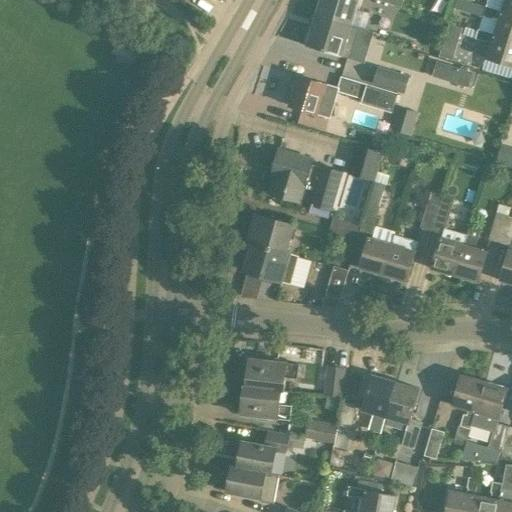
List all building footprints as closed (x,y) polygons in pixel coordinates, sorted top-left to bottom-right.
[(357,0),(321,0),(317,15),(350,25),(359,28),(361,21),(352,19),(357,0)] [(486,7),(463,0),(460,10),(482,17),(479,29),(496,35),(511,40),(511,15),(503,13),(503,12),(486,6),(486,7)] [(511,0),(507,0),(503,12),(503,13),(511,15),(511,0)] [(340,57),(350,25),(317,15),(307,47),(340,57)] [(457,41),(461,28),(449,25),(445,37),(457,41)] [(511,40),(496,35),(479,29),(476,38),(493,44),(488,60),(511,67),(511,40)] [(111,53),(132,64),(137,55),(115,44),(111,53)] [(437,62),(432,76),(467,87),(472,72),(437,62)] [(377,67),(372,86),(404,95),(410,76),(377,67)] [(291,106),(318,114),(327,85),(300,77),(291,106)] [(391,114),(398,95),(367,85),(361,104),(391,114)] [(409,136),(416,113),(398,108),(392,130),(409,136)] [(383,153),(357,145),(349,175),(375,182),(383,153)] [(511,150),(501,147),(496,165),(507,169),(511,152),(511,150)] [(331,214),(342,173),(312,164),(313,160),(281,151),(273,177),(275,177),(270,195),(301,204),(305,189),(318,192),(313,210),(331,214)] [(385,185),(374,182),(360,231),(372,234),(385,185)] [(419,228),(435,232),(445,196),(429,192),(419,228)] [(433,271),(457,277),(472,226),(469,225),(467,235),(445,229),(454,199),(445,196),(435,232),(444,235),(433,271)] [(488,240),(503,244),(511,217),(508,216),(510,208),(499,204),(488,240)] [(258,216),(250,244),(255,246),(287,255),(287,254),(295,226),(258,216)] [(511,217),(503,244),(511,246),(511,217)] [(356,240),(360,225),(333,218),(329,232),(356,240)] [(480,229),(472,226),(457,277),(480,284),(489,253),(475,249),(480,229)] [(394,245),(385,276),(408,283),(420,243),(397,236),(394,245)] [(361,269),(385,276),(394,245),(371,239),(361,269)] [(304,288),(312,261),(287,254),(287,255),(255,246),(247,272),(281,282),(304,288)] [(501,281),(511,284),(511,251),(510,251),(501,281)] [(341,300),(349,271),(335,267),(327,295),(341,300)] [(244,386),(283,391),(285,377),(297,379),(299,365),(249,359),(246,386),(244,386)] [(346,368),(326,366),(323,396),(342,398),(346,368)] [(462,374),(452,405),(468,409),(466,415),(463,415),(460,426),(470,429),(471,430),(472,425),(476,412),(485,381),(462,374)] [(364,412),(388,420),(399,384),(375,377),(364,412)] [(476,412),(472,425),(493,431),(496,423),(498,423),(499,419),(500,419),(509,388),(485,381),(476,412)] [(399,384),(388,420),(407,426),(401,446),(413,450),(422,423),(414,421),(423,392),(399,384)] [(283,391),(244,386),(240,414),(290,420),(292,407),(279,405),(281,391),(283,391)] [(342,402),(337,425),(337,430),(349,433),(355,405),(342,402)] [(305,436),(304,440),(307,440),(307,439),(334,444),(337,430),(337,425),(308,419),(305,436)] [(493,431),(489,445),(499,448),(501,448),(507,426),(498,423),(496,423),(493,431)] [(511,427),(507,426),(501,448),(511,451),(511,427)] [(444,432),(432,429),(423,456),(436,459),(444,432)] [(265,447),(242,442),(237,467),(232,466),(231,468),(234,469),(234,467),(266,474),(266,473),(271,474),(276,449),(286,451),(289,437),(268,432),(265,447)] [(467,442),(461,460),(483,461),(496,462),(499,452),(467,442)] [(391,468),(387,462),(378,459),(373,473),(388,477),(391,468)] [(396,462),(391,479),(412,484),(417,468),(396,462)] [(231,468),(226,492),(261,499),(260,502),(275,505),(281,476),(271,474),(266,473),(266,474),(234,467),(234,469),(231,468)] [(449,511),(473,511),(477,497),(480,481),(471,479),(468,495),(453,492),(449,511)] [(495,484),(492,500),(477,497),(473,511),(498,511),(500,502),(501,502),(503,491),(504,486),(495,484)] [(350,499),(365,502),(362,511),(395,511),(398,498),(366,493),(352,490),(350,499)] [(511,511),(511,492),(503,491),(501,502),(500,502),(498,511),(511,511)]
